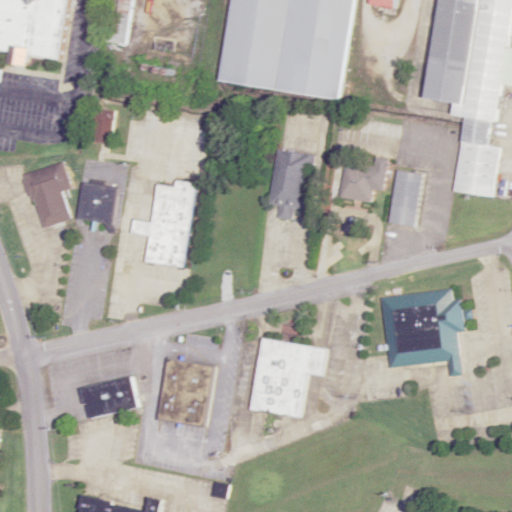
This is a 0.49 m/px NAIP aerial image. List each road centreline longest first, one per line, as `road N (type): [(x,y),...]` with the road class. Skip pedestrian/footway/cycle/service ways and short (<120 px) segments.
road 1 (residential): [(23,356),(511,245)]
road 2 (residential): [(36,511),(33,414),(0,280)]
